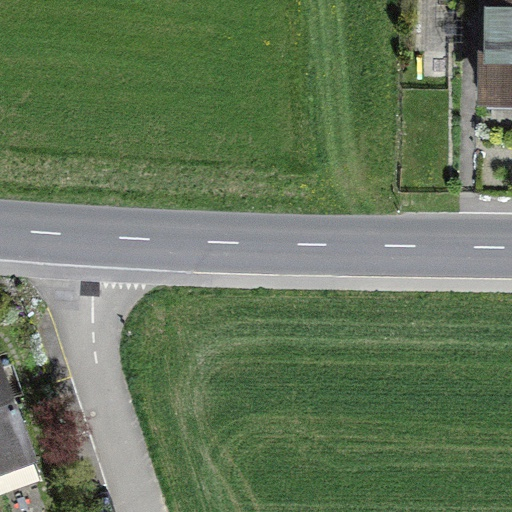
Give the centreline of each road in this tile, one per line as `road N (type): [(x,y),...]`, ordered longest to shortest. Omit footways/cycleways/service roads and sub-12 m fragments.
road 1 (secondary): [(511,245),(86,237)]
road 2 (residential): [(86,237),(90,358),(138,511)]
